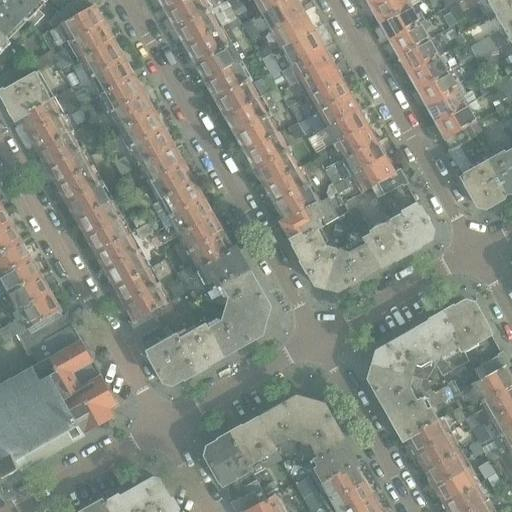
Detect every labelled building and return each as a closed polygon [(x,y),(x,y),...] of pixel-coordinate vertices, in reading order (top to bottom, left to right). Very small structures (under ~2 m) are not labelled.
[(36,8),(43,0),(0,0),(0,29),(8,37),(13,31),(18,36),(30,25),(33,28),(45,17),(36,8)] [(95,6),(92,0),(71,0),(73,3),(79,14),(94,6),(95,6)] [(187,0),(159,0),(163,7),(164,7),(167,12),(187,0)] [(217,29),(200,0),(187,0),(167,12),(169,17),(173,24),(174,24),(179,34),(179,35),(183,42),(186,47),(217,29)] [(239,4),(236,0),(225,0),(230,8),(239,4)] [(256,0),(263,13),(285,0),(256,0)] [(303,13),(302,11),(302,8),(299,3),(296,2),(295,0),(285,0),(263,13),(273,30),(303,13)] [(366,0),(372,8),(385,0),(366,0)] [(417,0),(385,0),(372,8),(381,24),(412,8),(411,7),(420,2),(419,1),(417,0)] [(447,9),(462,0),(448,0),(443,3),(447,9)] [(511,5),(511,0),(487,0),(496,14),(511,5)] [(79,14),(73,3),(65,8),(65,10),(57,15),(62,24),(79,14)] [(247,11),(242,3),(232,9),(237,17),(247,11)] [(511,5),(496,14),(508,37),(502,40),(497,33),(470,48),(472,51),(476,59),(480,66),(499,55),(498,54),(508,48),(506,45),(511,42),(511,43),(511,5)] [(112,36),(108,29),(107,29),(101,19),(102,19),(98,12),(97,12),(94,6),(79,14),(62,24),(82,60),(114,41),(111,36),(112,36)] [(390,41),(425,21),(420,13),(416,16),(412,8),(381,24),(390,41)] [(283,48),(313,31),(312,28),(312,26),(309,20),(306,19),(303,13),(273,30),(283,48)] [(457,25),(450,14),(443,18),(450,29),(457,25)] [(62,24),(57,15),(48,24),(54,29),(62,24)] [(227,34),(242,26),(238,19),(223,27),(227,34)] [(430,40),(425,32),(430,29),(425,21),(390,41),(399,57),(430,40)] [(9,39),(8,37),(0,29),(0,55),(4,51),(1,48),(9,39)] [(237,64),(222,37),(217,29),(186,47),(189,52),(193,59),(199,69),(199,70),(203,77),(206,82),(237,64)] [(323,48),(322,46),(322,43),(318,38),(316,36),(313,31),(283,48),(279,51),(289,67),(323,48)] [(466,41),(462,35),(454,40),(458,46),(466,41)] [(408,73),(443,54),(438,45),(434,47),(430,40),(399,57),(408,73)] [(131,71),(127,64),(121,54),(117,47),(114,41),(82,60),(102,94),(134,77),(131,71)] [(332,65),(332,64),(332,62),(328,55),(327,55),(323,48),(289,67),(298,83),(320,70),(322,71),(332,65)] [(476,59),(472,51),(458,59),(462,66),(476,59)] [(34,75),(56,62),(51,52),(23,68),(28,77),(29,78),(34,75)] [(276,62),(272,55),(271,53),(262,59),(267,68),(276,62)] [(448,73),(443,65),(448,62),(443,54),(408,73),(418,90),(448,73)] [(73,65),(67,56),(57,62),(63,71),(73,65)] [(265,95),(276,88),(277,87),(270,75),(250,86),(237,64),(206,82),(209,87),(213,94),(219,104),(218,105),(223,112),(226,117),(265,95)] [(331,86),(341,81),(341,80),(341,78),(337,71),(335,70),(332,65),(322,71),(320,70),(298,83),(307,98),(329,85),(331,86)] [(0,91),(3,96),(35,78),(34,75),(29,78),(28,77),(24,79),(18,68),(0,77),(0,91)] [(427,107),(461,87),(457,79),(453,82),(448,73),(418,90),(427,107)] [(284,81),(279,74),(272,78),(277,86),(284,81)] [(52,100),(39,76),(35,78),(3,96),(16,120),(20,118),(52,100)] [(151,106),(147,99),(141,89),(137,81),(137,82),(134,77),(102,94),(122,129),(154,112),(151,106)] [(340,102),(350,96),(349,95),(350,93),(346,86),(344,86),(341,81),(331,86),(329,85),(307,98),(316,114),(337,101),(340,102)] [(467,106),(462,98),(466,95),(461,87),(427,107),(436,123),(467,106)] [(73,132),(64,117),(82,107),(75,95),(71,89),(55,100),(54,99),(52,100),(20,118),(22,123),(26,130),(32,140),(31,140),(35,147),(36,147),(38,151),(73,132)] [(93,101),(85,89),(75,95),(82,107),(93,101)] [(277,134),(268,118),(280,111),(276,104),(283,100),(277,89),(265,96),(265,95),(226,117),(229,122),(228,122),(232,129),(233,129),(239,139),(238,140),(242,147),(243,146),(245,151),(277,134)] [(349,117),(359,112),(358,111),(359,109),(355,102),(353,101),(350,96),(340,102),(337,101),(316,114),(324,129),(346,117),(349,117)] [(470,126),(477,123),(480,121),(475,112),(471,114),(467,106),(436,123),(446,140),(470,126)] [(302,118),(295,107),(290,110),(297,121),(302,118)] [(171,141),(167,134),(166,134),(161,124),(157,116),(156,117),(154,112),(122,129),(142,165),(173,146),(171,141)] [(358,133),(368,128),(367,127),(368,125),(364,118),(362,117),(359,112),(349,117),(346,117),(324,129),(333,145),(356,132),(358,133)] [(483,133),(477,123),(470,126),(476,137),(483,133)] [(476,137),(470,126),(446,140),(452,151),(476,137)] [(113,136),(109,128),(97,134),(102,142),(113,136)] [(367,149),(377,143),(376,142),(377,140),(373,133),(371,133),(368,128),(358,133),(356,132),(333,145),(342,160),(364,148),(367,149)] [(92,166),(74,133),(73,132),(38,151),(41,157),(45,164),(51,173),(50,174),(55,181),(58,186),(92,166)] [(297,169),(277,134),(245,151),(248,157),(252,164),(253,164),(258,174),(262,182),(262,181),(265,186),(297,169)] [(375,164),(385,159),(385,158),(385,156),(381,149),(380,148),(377,143),(367,149),(364,148),(342,160),(351,176),(373,164),(375,164)] [(191,176),(187,169),(186,169),(180,159),(181,159),(177,151),(176,152),(173,146),(142,165),(162,199),(193,181),(190,176),(191,176)] [(111,158),(107,149),(92,157),(96,166),(111,158)] [(511,149),(505,154),(504,152),(461,176),(478,206),(486,208),(503,198),(504,195),(509,192),(511,193),(511,149)] [(329,157),(325,150),(317,154),(321,161),(329,157)] [(133,171),(125,157),(114,163),(121,177),(133,171)] [(379,184),(396,174),(395,172),(395,173),(390,164),(388,164),(385,159),(375,164),(373,164),(351,176),(361,193),(379,184)] [(112,201),(93,168),(92,166),(58,186),(61,191),(60,191),(64,198),(65,198),(70,207),(70,208),(74,215),(77,220),(112,201)] [(342,180),(334,167),(326,172),(334,185),(342,180)] [(317,204),(297,170),(297,169),(265,186),(268,192),(272,199),(278,209),(281,216),(282,216),(285,221),(317,204)] [(385,195),(406,183),(399,172),(396,174),(379,184),(385,195)] [(213,216),(211,212),(210,211),(211,211),(207,204),(206,204),(200,194),(201,193),(197,186),(196,186),(193,181),(162,199),(162,200),(153,206),(142,213),(148,224),(161,246),(182,235),(181,234),(213,216)] [(348,190),(342,181),(333,187),(337,193),(342,191),(343,193),(348,190)] [(116,199),(129,191),(124,184),(112,192),(116,199)] [(337,193),(333,187),(332,185),(329,187),(326,194),(329,198),(337,193)] [(153,206),(147,195),(135,202),(142,213),(153,206)] [(131,235),(112,201),(77,220),(80,224),(79,225),(83,232),(84,232),(89,241),(89,242),(93,249),(96,253),(131,235)] [(323,228),(319,221),(325,218),(317,204),(285,221),(281,223),(316,285),(328,289),(339,250),(328,247),(318,231),(323,228)] [(433,231),(417,204),(407,210),(400,214),(401,215),(392,220),(407,247),(410,251),(431,239),(433,231)] [(0,255),(22,244),(13,229),(2,209),(0,210),(0,255)] [(367,225),(359,210),(351,215),(359,230),(367,225)] [(230,246),(226,239),(220,229),(220,228),(216,221),(213,216),(181,234),(182,235),(202,268),(233,251),(230,246)] [(338,291),(382,266),(410,251),(407,247),(392,220),(372,231),(373,233),(365,238),(369,245),(352,254),(339,250),(328,289),(338,291)] [(161,246),(148,224),(136,231),(141,241),(150,236),(157,249),(161,246)] [(150,269),(131,235),(96,253),(99,258),(99,259),(103,266),(109,275),(108,276),(112,283),(113,283),(115,287),(150,269)] [(41,278),(33,263),(22,244),(0,255),(0,278),(9,295),(41,278)] [(269,307),(236,249),(233,251),(202,268),(210,283),(214,281),(218,288),(223,285),(231,299),(227,310),(265,321),(269,307)] [(181,281),(194,274),(190,267),(178,275),(181,281)] [(170,304),(150,269),(115,287),(118,292),(118,293),(122,300),(122,299),(128,309),(127,310),(131,317),(132,316),(135,322),(160,308),(161,310),(170,304)] [(0,335),(4,343),(28,329),(36,325),(60,311),(41,278),(9,295),(22,318),(0,330),(0,335)] [(187,293),(179,279),(168,286),(175,300),(187,293)] [(492,336),(474,304),(473,305),(466,303),(466,302),(442,315),(460,348),(462,353),(492,336)] [(168,322),(161,310),(160,308),(135,322),(131,324),(137,334),(157,323),(159,327),(168,322)] [(196,372),(261,335),(265,321),(227,310),(224,320),(208,328),(206,325),(178,340),(196,372)] [(117,404),(66,314),(62,316),(39,329),(36,325),(28,329),(31,335),(23,339),(38,365),(37,366),(36,365),(21,373),(0,384),(0,467),(5,478),(20,469),(22,473),(85,437),(84,435),(113,418),(108,409),(117,404)] [(432,363),(460,348),(442,315),(377,352),(373,367),(413,377),(428,382),(433,365),(423,363),(430,359),(432,363)] [(196,372),(178,340),(176,337),(148,353),(164,382),(165,382),(172,384),(173,385),(196,372)] [(487,378),(505,367),(508,365),(502,354),(481,366),(481,367),(487,378)] [(417,401),(410,389),(413,377),(373,367),(369,380),(404,440),(407,438),(441,419),(434,407),(446,402),(454,397),(448,386),(440,391),(422,399),(417,401)] [(511,407),(511,379),(511,378),(508,372),(505,367),(487,378),(481,382),(479,383),(471,387),(484,410),(466,421),(472,431),(490,421),(511,407)] [(487,378),(481,367),(475,371),(481,382),(487,378)] [(471,387),(479,383),(473,371),(448,385),(448,386),(454,397),(471,387)] [(275,447),(288,439),(299,442),(311,401),(297,398),(232,434),(252,472),(254,471),(251,466),(278,451),(275,447)] [(357,464),(324,405),(311,401),(299,442),(310,446),(317,458),(313,460),(317,467),(314,469),(322,484),(354,466),(357,464)] [(511,407),(490,421),(500,439),(482,449),(491,464),(509,454),(511,451),(511,407)] [(465,421),(459,409),(452,413),(459,424),(465,421)] [(459,452),(441,419),(407,438),(426,471),(459,452)] [(252,472),(232,434),(208,448),(209,449),(207,455),(206,456),(224,488),(252,472)] [(483,454),(477,442),(469,447),(475,458),(483,454)] [(478,485),(459,452),(426,471),(428,475),(428,476),(432,482),(438,492),(437,492),(441,499),(444,504),(478,485)] [(290,476),(303,468),(293,466),(290,476)] [(330,500),(363,482),(360,477),(361,477),(357,470),(356,470),(354,466),(322,484),(321,485),(330,500)] [(314,488),(309,479),(303,468),(290,476),(290,477),(301,496),(314,488)] [(503,488),(495,475),(488,480),(495,492),(503,488)] [(113,511),(177,511),(177,510),(179,509),(173,499),(171,501),(160,480),(154,478),(109,504),(113,511)] [(268,499),(262,489),(261,489),(257,481),(243,489),(247,496),(233,504),(237,511),(251,511),(277,497),(280,495),(279,493),(268,499)] [(278,491),(279,491),(274,482),(262,489),(268,499),(279,493),(278,491)] [(336,511),(348,511),(372,499),(369,494),(370,494),(366,487),(363,482),(330,500),(336,511)] [(493,511),(478,485),(444,504),(447,508),(446,509),(448,511),(493,511)] [(311,511),(324,505),(314,488),(301,496),(310,511),(311,511)] [(285,511),(277,497),(251,511),(285,511)] [(379,511),(379,510),(376,503),(375,504),(372,499),(348,511),(379,511)] [(113,511),(109,504),(105,506),(102,500),(81,511),(113,511)]
